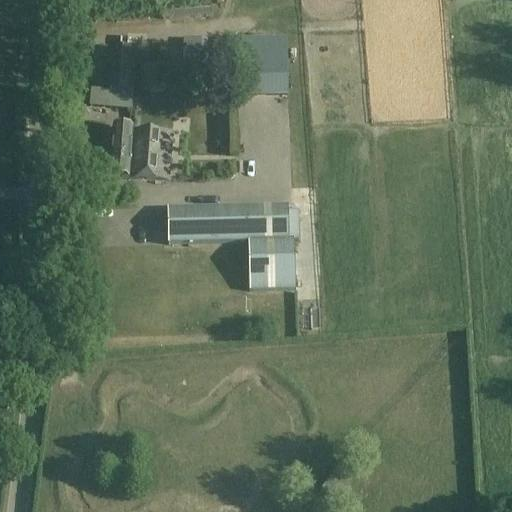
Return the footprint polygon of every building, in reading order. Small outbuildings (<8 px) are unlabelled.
[(145,0),(131,0),(113,2),(115,24),(148,21),(145,0)] [(209,0),(161,0),(162,21),(211,17),(209,0)] [(92,10),(76,11),(77,27),(93,26),(92,10)] [(264,53),(263,42),(263,40),(251,41),(232,41),(232,54),(232,102),(288,100),(287,53),(264,53)] [(207,41),(208,65),(224,65),(223,42),(207,41)] [(201,44),(183,43),(183,69),(200,69),(201,44)] [(116,50),(112,90),(133,92),(136,52),(137,50),(116,48),(116,50)] [(110,92),(90,90),(88,108),(132,111),(133,94),(110,92)] [(114,131),(110,178),(168,182),(172,135),(114,131)] [(287,207),(167,210),(168,246),(247,244),(249,292),(296,291),(294,240),(288,241),(287,207)]
